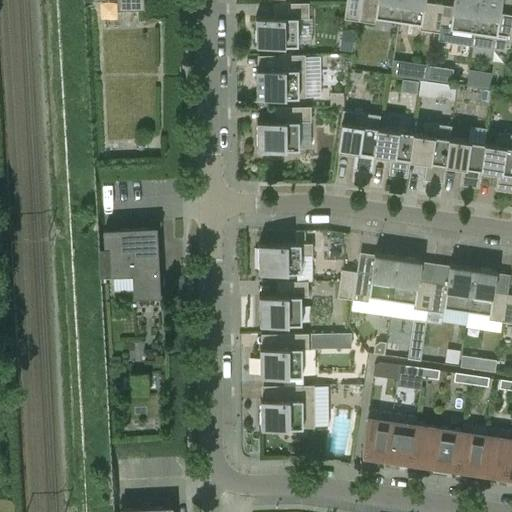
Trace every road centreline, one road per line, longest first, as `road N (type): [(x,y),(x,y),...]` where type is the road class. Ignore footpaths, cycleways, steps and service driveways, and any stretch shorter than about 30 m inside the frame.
road 1 (residential): [(511,232),(327,204),(212,204)]
road 2 (residential): [(213,481),(212,204)]
road 3 (residential): [(486,511),(306,484),(213,481)]
road 4 (residential): [(212,204),(208,0)]
